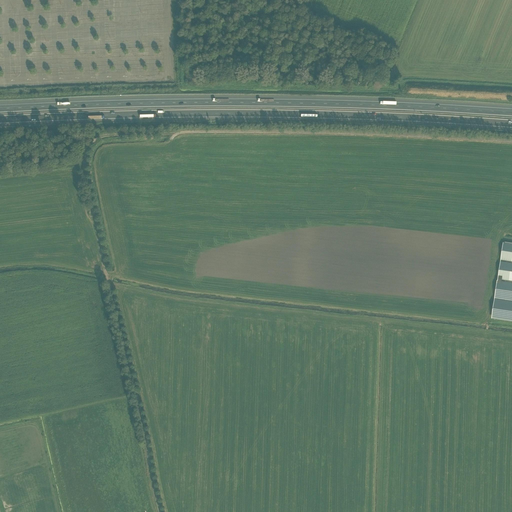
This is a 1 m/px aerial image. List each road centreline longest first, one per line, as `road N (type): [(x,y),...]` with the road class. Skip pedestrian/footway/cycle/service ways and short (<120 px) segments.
road 1 (motorway): [(0,122),(339,115),(511,125)]
road 2 (motorway): [(511,112),(261,101),(0,108)]
road 3 (track): [(158,511),(83,165)]
road 4 (unclassified): [(511,139),(171,127)]
